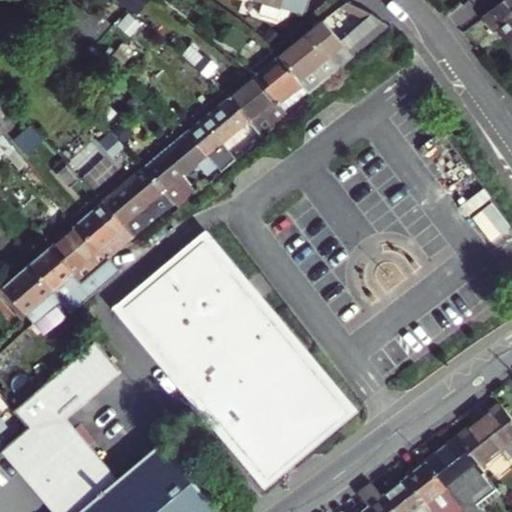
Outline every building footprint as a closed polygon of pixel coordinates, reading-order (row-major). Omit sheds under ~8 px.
[(73,0),(62,0),(56,8),(92,41),(109,23),(93,8),(88,14),(73,0)] [(125,0),(138,10),(145,0),(125,0)] [(265,0),(263,10),(282,16),(294,13),(296,7),(307,11),(309,0),(265,0)] [(346,0),(333,0),(332,2),(362,21),(369,15),(346,0)] [(511,0),(509,0),(484,20),(495,35),(501,30),(511,45),(511,0)] [(324,21),(281,57),(309,90),(310,92),(387,29),(379,21),(369,15),(362,21),(340,40),(324,21)] [(281,57),(258,76),(288,111),(300,101),(298,99),(309,90),(281,57)] [(288,111),(258,76),(231,98),(251,122),(261,133),(288,111)] [(5,96),(0,100),(0,112),(12,126),(23,117),(5,96)] [(251,122),(231,98),(190,133),(209,156),(251,122)] [(12,126),(0,112),(0,135),(0,136),(2,134),(12,126)] [(209,156),(190,133),(148,168),(167,191),(209,156)] [(133,150),(128,144),(122,149),(131,160),(137,155),(133,150)] [(133,150),(137,155),(143,150),(138,145),(133,150)] [(105,204),(134,239),(158,220),(170,210),(172,207),(177,203),(167,191),(148,168),(105,204)] [(105,204),(80,225),(109,260),(112,257),(134,239),(105,204)] [(54,246),(84,281),(109,260),(80,225),(54,246)] [(121,309),(125,314),(172,274),(310,435),(311,434),(313,429),(314,424),(314,419),(332,404),(271,331),(275,328),(202,242),(199,244),(215,263),(217,262),(235,284),(227,291),(208,268),(203,273),(187,254),(172,266),(170,264),(149,282),(151,284),(121,309)] [(215,263),(199,244),(187,254),(203,273),(208,268),(227,291),(235,284),(217,262),(215,263)] [(63,298),(84,281),(54,246),(33,263),(63,298)] [(63,298),(62,299),(74,312),(123,271),(112,257),(109,260),(84,281),(63,298)] [(63,298),(33,263),(6,286),(35,322),(62,299),(63,298)] [(172,274),(125,314),(193,396),(200,390),(248,448),(255,442),(259,446),(263,448),(268,451),(273,452),(278,453),(283,453),(288,452),(293,450),(297,448),(301,445),(305,442),(308,438),(310,435),(172,274)] [(310,435),(317,443),(350,416),(275,328),(271,331),(332,404),(314,419),(314,424),(313,429),(311,434),(310,435)] [(30,427),(85,492),(112,470),(67,417),(123,370),(97,339),(14,410),(30,427)] [(200,390),(193,396),(267,485),(317,443),(310,435),(308,438),(305,442),(301,445),(297,448),(293,450),(288,452),(283,453),(278,453),(273,452),(268,451),(263,448),(259,446),(255,442),(248,448),(200,390)] [(511,416),(501,403),(459,436),(483,466),(511,443),(511,416)] [(172,427),(165,418),(151,430),(159,438),(172,427)] [(3,451),(55,511),(60,511),(85,492),(30,427),(3,451)] [(447,488),(465,511),(483,511),(472,498),(494,481),(483,466),(459,436),(427,461),(447,488)] [(222,511),(163,441),(119,478),(112,470),(85,492),(92,500),(77,511),(222,511)] [(407,477),(434,511),(463,511),(465,511),(447,488),(427,461),(407,477)] [(434,511),(407,477),(383,495),(396,511),(434,511)] [(396,511),(383,495),(372,481),(359,491),(371,505),(361,511),(396,511)] [(60,511),(77,511),(92,500),(85,492),(60,511)]
